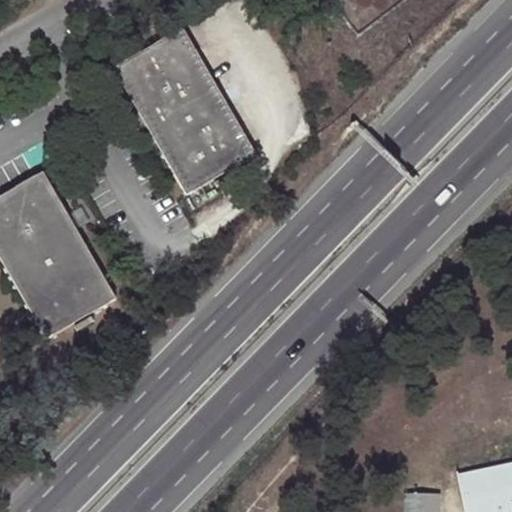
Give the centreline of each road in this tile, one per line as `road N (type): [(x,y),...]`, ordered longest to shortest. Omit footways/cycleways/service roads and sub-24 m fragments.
road 1 (trunk): [(309,248),(52,511)]
road 2 (trunk): [(511,24),(309,248)]
road 3 (trunk): [(511,41),(309,248)]
road 4 (trunk): [(205,433),(370,273)]
road 5 (trunk): [(370,273),(511,125)]
road 6 (trunk): [(370,273),(511,138)]
